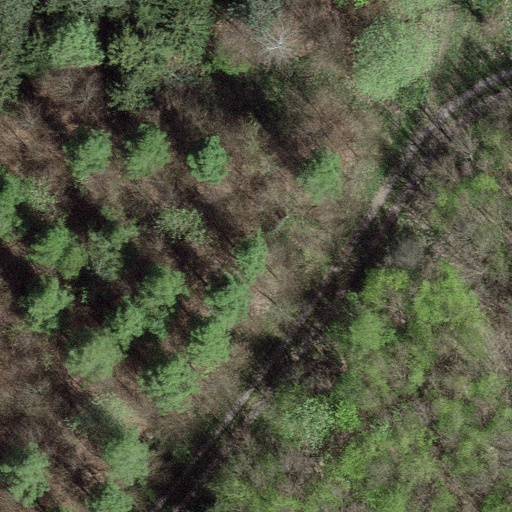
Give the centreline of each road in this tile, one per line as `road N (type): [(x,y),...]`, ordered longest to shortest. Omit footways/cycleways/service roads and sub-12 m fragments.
road 1 (track): [(423,147),(373,236),(167,511)]
road 2 (track): [(0,86),(365,97),(441,88)]
road 3 (track): [(423,147),(460,0)]
